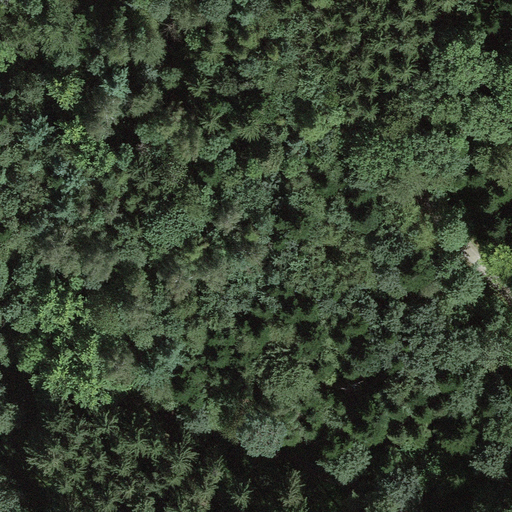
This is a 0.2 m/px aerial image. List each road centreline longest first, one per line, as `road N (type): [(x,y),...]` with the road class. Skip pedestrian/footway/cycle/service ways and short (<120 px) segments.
road 1 (track): [(0,343),(394,511)]
road 2 (track): [(247,0),(511,304)]
